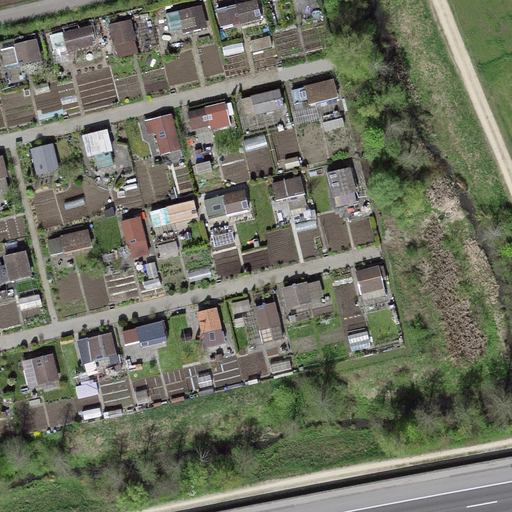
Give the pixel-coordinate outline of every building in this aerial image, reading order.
[(261,21),(256,0),(216,10),(221,31),(261,21)] [(207,29),(202,6),(164,15),(169,33),(181,30),(183,35),(207,29)] [(131,23),(131,21),(108,26),(113,47),(114,47),(117,59),(138,54),(135,42),(136,41),(133,31),(136,31),(135,23),(131,23)] [(96,46),(91,26),(48,36),(52,56),(85,48),(87,54),(95,52),(94,46),(96,46)] [(273,48),(270,37),(249,42),(252,53),(273,48)] [(43,61),(37,40),(14,46),(14,48),(0,51),(5,68),(8,68),(11,79),(23,76),(21,67),(43,61)] [(244,51),(242,44),(222,48),(224,56),(244,51)] [(338,100),(334,80),(303,87),(303,89),(291,92),(294,104),(307,101),(308,107),(338,100)] [(284,109),(279,89),(250,97),(250,98),(240,101),(245,118),(254,116),(255,117),(271,113),(272,116),(280,114),(279,110),(284,109)] [(56,98),(54,92),(35,97),(36,102),(56,98)] [(204,109),(187,113),(191,132),(193,131),(194,134),(204,131),(205,136),(212,134),(211,131),(231,127),(228,117),(235,115),(232,103),(225,105),(225,103),(204,108),(204,109)] [(319,121),(316,107),(291,113),(295,127),(319,121)] [(182,151),(172,114),(144,121),(148,136),(154,134),(160,156),(182,151)] [(344,128),(342,119),(322,124),(325,133),(344,128)] [(113,153),(107,130),(81,137),(87,160),(94,158),(97,171),(114,166),(111,154),(113,153)] [(267,146),(264,134),(243,141),(246,152),(267,146)] [(59,170),(52,144),(30,150),(37,176),(59,170)] [(245,164),(243,156),(224,160),(226,169),(245,164)] [(0,194),(9,192),(6,179),(8,179),(3,157),(0,157),(0,194)] [(300,168),(297,157),(284,161),(287,172),(300,168)] [(212,173),(209,162),(194,165),(197,176),(212,173)] [(356,193),(351,168),(326,174),(332,200),(334,200),(336,207),(356,202),(354,194),(356,193)] [(305,195),(301,177),(271,184),(275,202),(286,200),(290,217),(307,213),(303,196),(305,195)] [(138,188),(136,178),(125,181),(127,190),(138,188)] [(244,191),(222,196),(222,197),(203,201),(208,221),(249,211),(244,191)] [(85,205),(84,199),(63,204),(65,210),(85,205)] [(198,220),(194,202),(166,208),(166,209),(150,213),(154,230),(198,220)] [(105,218),(114,216),(112,208),(103,210),(105,218)] [(335,223),(333,213),(318,217),(320,226),(335,223)] [(149,256),(141,217),(137,218),(137,216),(126,219),(127,221),(121,222),(126,246),(128,246),(131,260),(149,256)] [(316,230),(314,220),(295,224),(297,233),(316,230)] [(93,251),(88,230),(60,236),(60,238),(47,242),(50,257),(63,254),(64,258),(93,251)] [(234,243),(232,233),(212,238),(215,248),(234,243)] [(179,256),(176,242),(156,247),(160,261),(179,256)] [(33,278),(26,252),(2,258),(4,266),(0,267),(0,284),(9,283),(9,284),(33,278)] [(145,265),(149,280),(158,278),(154,263),(145,265)] [(379,268),(378,266),(355,272),(362,304),(386,298),(382,282),(387,281),(383,266),(379,268)] [(211,278),(208,269),(188,274),(190,283),(211,278)] [(161,287),(159,279),(143,283),(145,291),(161,287)] [(308,285),(307,282),(282,288),(287,310),(312,303),(311,301),(324,298),(320,282),(308,285)] [(41,306),(38,295),(18,300),(21,311),(41,306)] [(232,304),(234,315),(251,312),(249,301),(232,304)] [(284,340),(275,303),(253,309),(262,345),(284,340)] [(222,332),(217,309),(197,313),(205,349),(225,345),(224,343),(226,342),(223,332),(222,332)] [(245,326),(244,319),(234,321),(236,328),(245,326)] [(168,343),(164,322),(134,328),(134,330),(122,333),(126,347),(139,344),(140,349),(168,343)] [(371,348),(367,332),(347,337),(351,352),(371,348)] [(120,365),(111,333),(88,340),(88,339),(76,342),(82,366),(84,365),(87,377),(97,374),(95,364),(109,360),(111,368),(120,365)] [(223,363),(222,354),(215,356),(216,365),(223,363)] [(59,381),(53,355),(21,363),(27,389),(59,381)] [(269,366),(271,374),(292,370),(290,361),(269,366)] [(264,371),(262,365),(240,370),(242,376),(264,371)] [(213,387),(210,376),(197,379),(199,390),(213,387)] [(99,398),(96,384),(76,388),(78,402),(99,398)] [(214,395),(213,390),(199,393),(200,399),(214,395)] [(137,405),(149,403),(147,392),(135,394),(137,405)] [(122,416),(120,407),(107,411),(109,420),(122,416)] [(101,419),(99,408),(81,412),(84,423),(101,419)]
